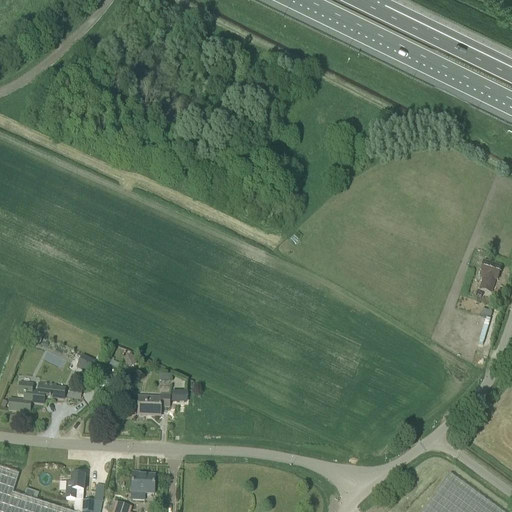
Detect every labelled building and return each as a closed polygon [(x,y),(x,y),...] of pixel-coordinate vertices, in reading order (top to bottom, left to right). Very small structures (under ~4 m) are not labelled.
[(480,291),(491,294),(495,280),(497,281),(501,268),(484,263),(480,277),(484,278),(480,291)] [(44,337),(32,332),(28,342),(40,346),(44,337)] [(135,362),(131,356),(124,360),(127,366),(135,362)] [(86,361),(80,373),(101,383),(107,371),(86,361)] [(159,390),(170,390),(170,375),(159,375),(159,390)] [(10,401),(9,412),(30,414),(31,404),(44,406),(44,399),(64,401),(65,390),(55,389),(56,386),(39,384),(38,394),(32,393),(33,386),(20,384),(18,395),(25,396),(24,403),(10,401)] [(188,405),(189,394),(184,394),(180,393),(173,393),(173,404),(188,405)] [(161,408),(169,408),(170,396),(161,396),(161,400),(139,399),(138,417),(146,418),(146,416),(160,417),(161,408)] [(67,511),(13,494),(19,476),(0,469),(0,511),(67,511)] [(83,502),(85,477),(72,476),(71,485),(67,484),(66,501),(75,501),(74,511),(81,511),(82,502),(83,502)] [(133,476),(132,495),(132,501),(144,501),(144,495),(154,496),(155,477),(133,476)] [(498,511),(496,510),(449,476),(423,511),(498,511)] [(94,511),(95,502),(83,502),(82,502),(81,511),(94,511)]
